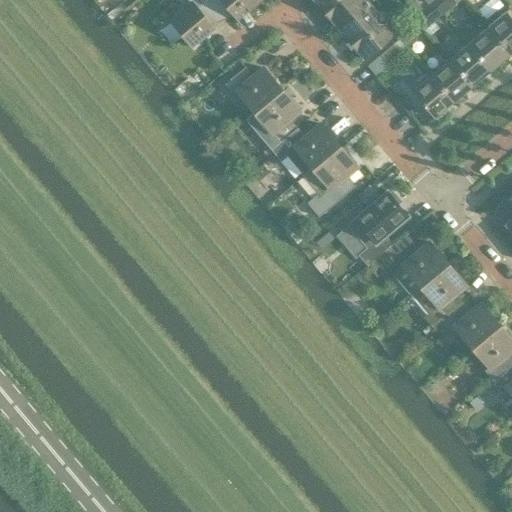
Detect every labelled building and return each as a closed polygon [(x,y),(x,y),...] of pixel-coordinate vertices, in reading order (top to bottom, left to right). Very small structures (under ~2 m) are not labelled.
[(186,0),(188,2),(168,18),(190,45),(212,27),(204,18),(213,10),(204,0),(186,0)] [(204,0),(213,10),(222,2),(235,18),(256,0),(204,0)] [(315,0),(338,27),(369,2),(367,0),(315,0)] [(453,0),(444,0),(437,7),(443,14),(456,3),(453,0)] [(338,27),(364,58),(394,32),(369,2),(338,27)] [(486,27),(508,54),(511,50),(511,18),(506,11),(486,27)] [(431,12),(418,23),(424,30),(437,19),(431,12)] [(412,27),(399,38),(405,45),(418,34),(412,27)] [(468,43),(490,69),(508,54),(486,27),(468,43)] [(449,59),(471,85),(490,69),(468,43),(449,59)] [(381,54),(380,55),(386,61),(387,61),(399,50),(393,44),(381,54)] [(431,74),(452,101),(471,85),(449,59),(431,74)] [(236,91),(253,111),(279,89),(260,67),(250,75),(243,67),(223,84),(232,94),(236,91)] [(433,117),(452,101),(431,74),(411,91),(433,117)] [(253,111),(244,118),(271,149),(275,146),(295,129),(286,118),(296,109),(279,89),(253,111)] [(275,146),(271,149),(279,159),(285,155),(302,175),(338,146),(320,125),(303,139),(295,129),(275,146)] [(302,175),(317,193),(307,202),(318,216),(354,186),(353,185),(352,186),(344,176),(355,167),(338,146),(302,175)] [(354,220),(346,227),(352,234),(357,240),(365,249),(358,255),(367,265),(389,247),(381,238),(406,217),(397,206),(396,205),(400,202),(396,197),(392,192),(388,195),(386,192),(378,199),(376,197),(366,205),(368,207),(353,220),(354,220)] [(391,275),(408,297),(446,265),(428,243),(418,251),(405,234),(381,254),(396,271),(391,275)] [(446,265),(408,297),(433,326),(440,321),(462,303),(454,294),(464,285),(446,265)] [(454,328),(471,348),(497,326),(480,305),(470,313),(462,303),(440,321),(450,332),(454,328)] [(484,372),(492,382),(511,364),(511,363),(505,355),(511,349),(511,343),(497,326),(471,348),(488,368),(484,372)] [(506,389),(511,396),(511,364),(492,382),(501,393),(506,389)]
